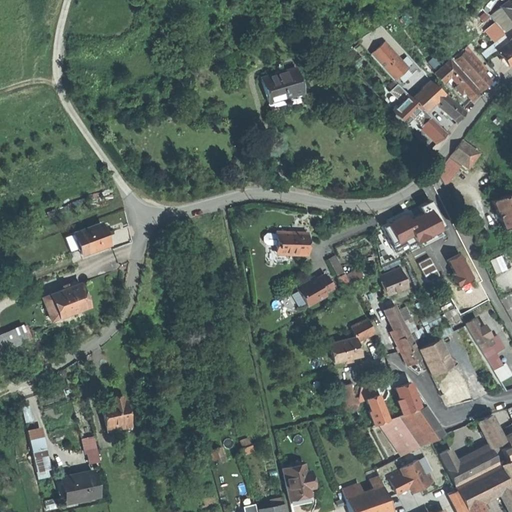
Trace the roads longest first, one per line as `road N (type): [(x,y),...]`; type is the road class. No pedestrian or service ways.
road 1 (residential): [(511,74),(399,197),(362,204),(264,193),(142,211)]
road 2 (unclassified): [(142,211),(60,85),(59,35),(69,0)]
road 3 (residential): [(31,381),(93,345),(117,318),(144,242),(142,211)]
